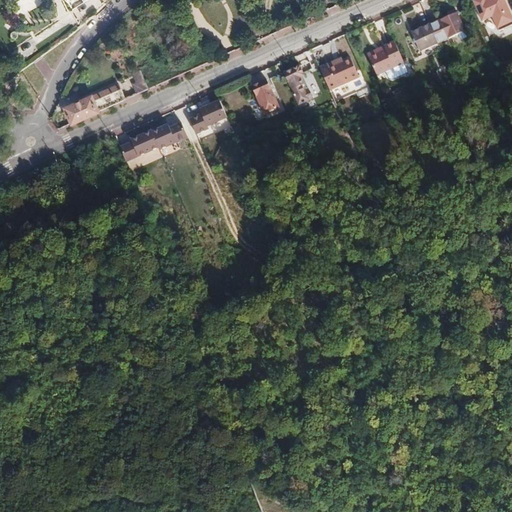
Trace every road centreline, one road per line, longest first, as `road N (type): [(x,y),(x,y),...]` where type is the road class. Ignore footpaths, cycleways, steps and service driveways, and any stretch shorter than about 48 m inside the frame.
road 1 (secondary): [(44,153),(383,0)]
road 2 (residential): [(44,153),(36,131),(41,109),(77,46),(122,0)]
